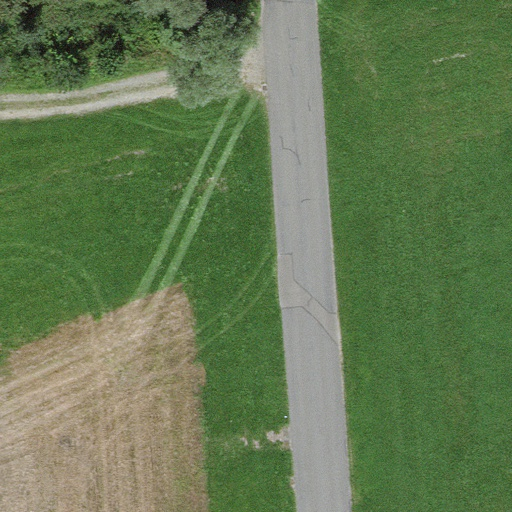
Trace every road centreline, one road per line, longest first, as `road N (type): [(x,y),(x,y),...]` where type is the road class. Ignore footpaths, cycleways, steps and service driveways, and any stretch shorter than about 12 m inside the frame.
road 1 (unclassified): [(292,0),(329,511)]
road 2 (track): [(294,30),(179,75),(72,102),(0,102)]
